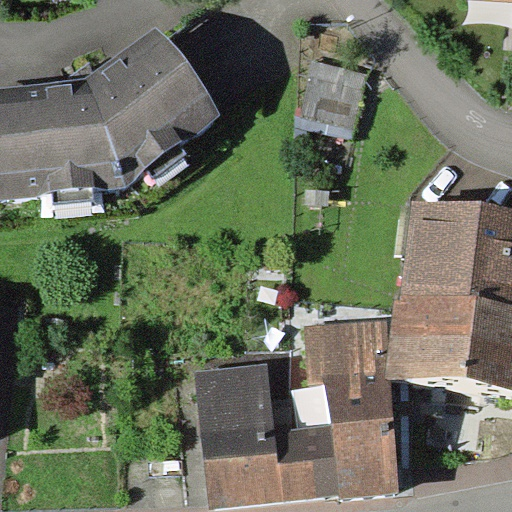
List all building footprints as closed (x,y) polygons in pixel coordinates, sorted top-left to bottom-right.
[(155,27),(86,77),(0,87),(0,198),(51,193),(91,189),(127,185),(147,169),(181,144),(220,113),(155,27)] [(188,153),(181,144),(147,169),(154,178),(188,153)] [(92,201),(91,189),(51,193),(52,205),(92,201)] [(511,210),(411,200),(402,283),(511,295),(511,210)] [(511,387),(511,295),(402,283),(391,321),(383,319),(385,341),(389,375),(511,387)] [(385,341),(383,319),(305,327),(314,425),(311,426),(318,497),(339,494),(340,498),(400,492),(389,375),(385,341)] [(210,507),(318,497),(311,426),(294,427),(291,406),(273,408),(268,363),(197,370),(210,507)]
